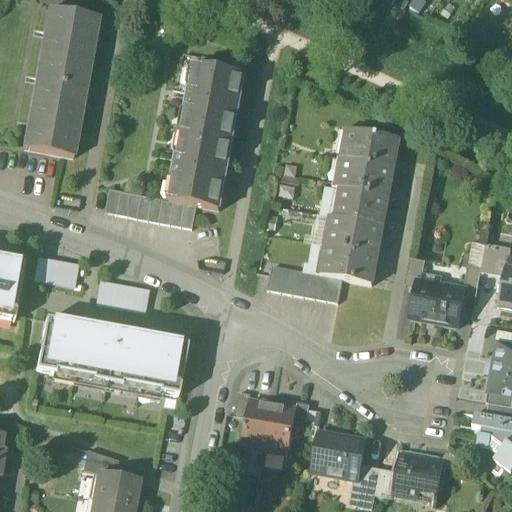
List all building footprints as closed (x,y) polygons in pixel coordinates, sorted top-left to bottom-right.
[(98,22),(47,13),(22,153),(72,162),(98,22)] [(244,79),(198,70),(195,90),(189,94),(185,113),(189,119),(186,138),(232,147),(244,79)] [(399,143),(348,133),(342,163),(394,173),(399,143)] [(232,147),(186,138),(182,157),(176,161),(173,181),(177,187),(173,206),(196,211),(219,215),(232,147)] [(394,173),(342,163),(337,192),(340,193),(388,202),(394,173)] [(388,202),(340,193),(335,222),(383,231),(388,202)] [(173,206),(108,194),(104,217),(192,233),(196,211),(173,206)] [(335,222),(332,222),(326,251),(378,260),(383,231),(335,222)] [(511,254),(485,249),(481,273),(481,275),(504,279),(505,269),(508,270),(511,254)] [(378,260),(326,251),(321,280),(343,284),(372,290),(378,260)] [(467,270),(424,262),(423,265),(425,266),(422,286),(462,293),(467,270)] [(77,271),(38,263),(34,285),(73,292),(77,271)] [(423,265),(410,263),(405,290),(415,292),(416,285),(422,286),(425,266),(423,265)] [(0,316),(14,319),(23,269),(0,264),(0,316)] [(511,270),(508,270),(505,269),(504,279),(499,309),(511,311),(511,270)] [(481,273),(467,270),(462,293),(464,293),(463,299),(476,301),(481,275),(481,273)] [(284,273),(272,271),(268,294),(279,296),(284,273)] [(295,276),(284,273),(279,296),(291,298),(295,276)] [(307,278),(295,276),(291,298),(303,300),(307,278)] [(319,280),(307,278),(303,300),(315,303),(319,280)] [(321,280),(319,280),(315,303),(327,305),(331,282),(321,280)] [(331,282),(327,305),(338,307),(343,284),(331,282)] [(422,286),(416,285),(415,292),(409,324),(456,333),(463,299),(464,293),(462,293),(422,286)] [(147,296),(100,287),(96,309),(143,317),(147,296)] [(143,342),(88,332),(89,327),(77,325),(77,330),(44,324),(35,375),(54,379),(54,376),(92,383),(92,386),(120,391),(121,389),(158,395),(158,398),(177,401),(186,350),(154,344),(155,339),(144,337),(143,342)] [(511,353),(497,350),(495,365),(493,365),(490,379),(492,380),(489,394),(489,395),(511,398),(511,353)] [(511,410),(511,398),(489,395),(489,394),(488,393),(486,407),(488,408),(511,412),(511,410)] [(250,399),(239,397),(234,420),(246,423),(249,405),(250,399)] [(273,409),(249,405),(246,423),(241,450),(265,455),(273,409)] [(309,410),(297,408),(296,413),(297,413),(294,430),(305,432),(309,414),(309,410)] [(511,412),(488,408),(486,419),(511,424),(511,412)] [(296,413),(273,409),(265,455),(288,459),(294,430),(297,413),(296,413)] [(321,416),(309,414),(305,432),(305,436),(317,439),(321,416)] [(511,424),(486,419),(475,417),(472,432),(481,433),(480,439),(479,439),(478,444),(497,459),(493,464),(511,477),(511,475),(511,424)] [(366,446),(318,436),(317,439),(310,475),(358,485),(366,446)] [(442,469),(399,461),(396,477),(392,498),(416,502),(417,497),(437,500),(442,469)] [(379,473),(366,471),(357,511),(372,511),(374,502),(379,473)] [(396,477),(379,473),(374,502),(391,505),(392,498),(396,477)] [(132,511),(137,483),(98,476),(92,505),(128,511),(132,511)]
